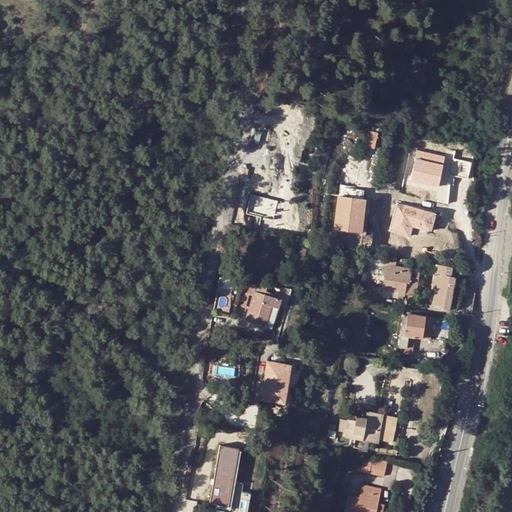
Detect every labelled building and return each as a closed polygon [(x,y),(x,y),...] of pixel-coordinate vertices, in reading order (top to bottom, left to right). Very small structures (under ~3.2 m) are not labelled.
[(376,133),(366,131),(364,147),(373,148),(376,133)] [(402,151),(405,140),(391,136),(387,146),(402,151)] [(408,193),(448,200),(452,176),(470,179),(473,163),(454,160),(455,154),(417,147),(408,193)] [(357,217),(361,217),(364,199),(362,198),(363,190),(339,187),(332,244),(345,246),(347,231),(355,232),(357,217)] [(396,202),(388,231),(410,237),(413,227),(433,233),(438,214),(396,202)] [(383,262),(391,263),(392,255),(384,254),(383,262)] [(428,268),(436,269),(436,266),(437,264),(424,261),(422,271),(421,271),(419,280),(426,281),(428,268)] [(415,302),(419,280),(421,271),(386,264),(382,287),(398,290),(397,297),(404,298),(404,294),(408,295),(408,300),(415,302)] [(436,269),(432,287),(435,288),(435,290),(432,307),(450,310),(456,280),(452,280),(454,269),(436,266),(436,269)] [(244,295),(252,297),(255,291),(256,287),(247,284),(244,295)] [(281,299),(255,291),(252,297),(245,320),(272,328),(281,299)] [(404,314),(398,346),(407,348),(409,335),(415,336),(430,339),(434,319),(408,314),(407,315),(404,314)] [(410,363),(415,336),(409,335),(407,348),(398,346),(396,360),(410,363)] [(267,367),(262,394),(281,397),(285,398),(290,372),(291,367),(287,366),(268,363),(267,367)] [(281,397),(262,394),(260,401),(280,405),(284,405),(285,398),(281,397)] [(409,397),(406,412),(415,414),(418,398),(409,397)] [(364,441),(364,440),(376,442),(381,414),(367,411),(366,417),(356,415),(355,421),(348,419),(345,437),(364,441)] [(406,412),(404,426),(412,427),(415,414),(406,412)] [(244,453),(226,448),(211,505),(238,511),(239,511),(243,501),(244,495),(246,487),(236,485),(244,453)] [(373,461),(364,459),(361,471),(383,476),(386,463),(374,460),(373,461)] [(345,511),(375,511),(378,503),(381,490),(363,485),(360,498),(349,496),(345,511)] [(253,497),(244,495),(243,501),(251,504),(253,497)] [(382,511),(385,504),(378,503),(375,511),(382,511)]
